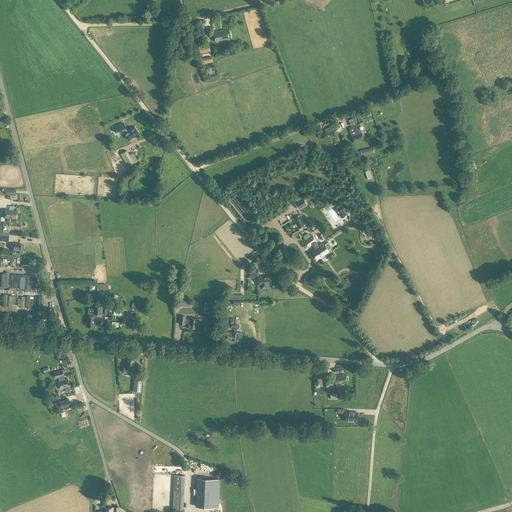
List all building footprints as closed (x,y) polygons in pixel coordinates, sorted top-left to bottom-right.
[(207,36),(204,23),(197,25),(200,37),(207,36)] [(227,29),(213,32),(215,42),(229,39),(227,29)] [(208,44),(199,47),(200,54),(210,51),(208,44)] [(358,124),(355,118),(349,120),(351,127),(358,124)] [(129,127),(131,130),(125,134),(129,141),(139,133),(131,122),(124,127),(125,129),(124,129),(125,130),(129,127)] [(359,125),(354,127),(356,134),(351,136),(354,144),(364,140),(359,125)] [(120,154),(128,167),(135,163),(127,150),(120,154)] [(6,195),(8,195),(8,200),(11,200),(11,195),(16,195),(16,190),(6,190),(6,195)] [(303,199),(295,203),(299,209),(306,205),(303,199)] [(348,214),(342,205),(337,209),(342,218),(348,214)] [(5,218),(9,218),(9,222),(16,223),(17,211),(13,211),(14,206),(10,206),(9,210),(6,210),(5,218)] [(299,215),(292,219),(298,229),(305,225),(299,215)] [(0,241),(8,243),(9,236),(0,234),(0,241)] [(312,235),(303,241),(308,247),(312,245),(314,249),(311,251),(317,260),(320,258),(319,257),(329,250),(325,244),(324,244),(324,243),(322,243),(319,245),(316,242),(312,235)] [(23,253),(24,246),(15,244),(13,251),(17,251),(17,252),(23,253)] [(268,285),(269,285),(269,277),(259,277),(259,285),(258,285),(258,290),(268,289),(268,285)] [(108,298),(108,303),(114,303),(120,303),(120,295),(114,294),(114,298),(108,298)] [(210,313),(211,303),(202,302),(201,313),(210,313)] [(86,323),(85,325),(86,326),(87,326),(87,327),(94,327),(95,316),(95,315),(101,315),(101,307),(94,306),(94,313),(88,313),(87,323),(86,323)] [(138,318),(136,318),(136,312),(131,312),(131,318),(130,318),(129,328),(137,328),(138,318)] [(198,319),(190,318),(190,319),(186,319),(186,316),(180,316),(179,324),(185,325),(185,324),(188,324),(187,328),(197,329),(198,319)] [(226,334),(226,340),(237,341),(238,333),(237,333),(237,329),(238,329),(239,325),(236,324),(236,319),(231,319),(230,329),(234,329),(234,332),(232,332),(227,332),(227,334),(226,334)] [(135,374),(136,367),(133,367),(134,359),(127,358),(126,366),(124,366),(123,373),(135,374)] [(70,387),(68,379),(65,380),(64,376),(63,370),(55,372),(56,378),(59,377),(60,381),(58,382),(60,389),(66,388),(66,391),(70,390),(69,387),(70,387)] [(346,375),(335,376),(336,384),(346,383),(346,375)] [(329,386),(329,377),(322,378),(317,379),(318,386),(323,386),(329,386)] [(141,380),(134,380),(133,392),(140,392),(141,380)] [(69,399),(59,402),(61,409),(71,406),(69,399)] [(358,413),(346,412),(346,419),(351,419),(351,420),(357,421),(358,413)] [(185,476),(174,475),(173,510),(183,511),(185,476)] [(218,508),(220,479),(198,478),(197,507),(218,508)]
